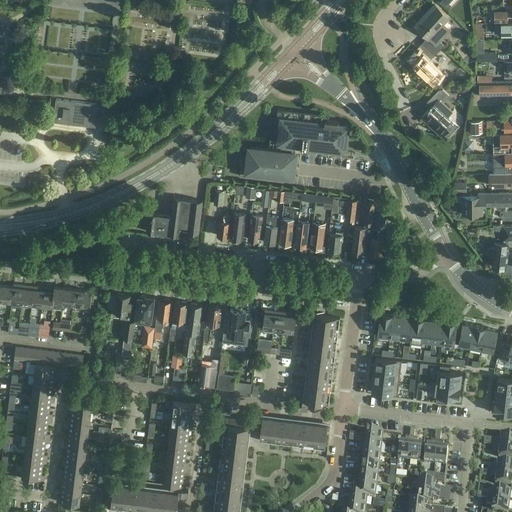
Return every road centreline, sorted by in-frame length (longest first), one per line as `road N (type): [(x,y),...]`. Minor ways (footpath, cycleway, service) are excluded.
road 1 (tertiary): [(0,228),(83,209),(162,170),(296,50)]
road 2 (residential): [(48,511),(62,376),(205,395)]
road 3 (tertiary): [(443,253),(372,125),(296,50)]
road 4 (residential): [(261,258),(256,292),(123,276),(127,243)]
road 5 (residential): [(343,409),(360,271)]
road 6 (residential): [(205,395),(341,418)]
road 7 (residential): [(127,243),(261,258)]
road 8 (residential): [(470,424),(343,409)]
